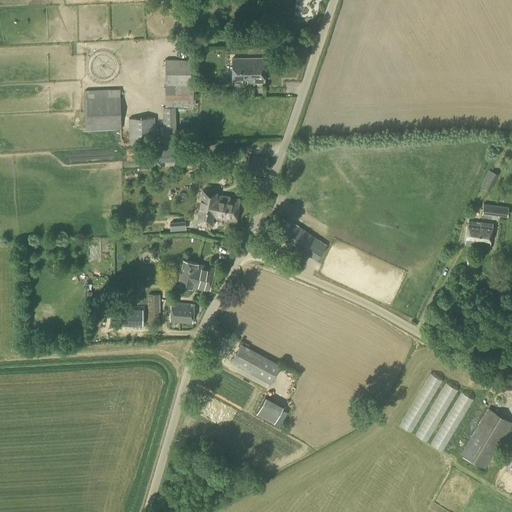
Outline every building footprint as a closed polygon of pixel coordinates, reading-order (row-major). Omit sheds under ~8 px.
[(283,18),(277,13),(271,19),(277,25),(283,18)] [(191,85),(191,60),(165,59),(165,85),(164,85),(165,107),(162,107),(164,144),(176,143),(175,107),(193,107),(193,85),(191,85)] [(264,83),(264,59),(233,59),(232,83),(264,83)] [(121,130),(120,90),(108,90),(84,90),(85,131),(121,130)] [(129,145),(155,144),(154,118),(128,119),(129,145)] [(265,175),(267,159),(248,156),(245,172),(265,175)] [(490,191),(498,174),(488,170),(480,186),(490,191)] [(213,219),(216,195),(217,193),(203,190),(198,224),(211,226),(213,219)] [(216,195),(213,219),(235,222),(239,199),(216,195)] [(498,217),(499,206),(483,204),(482,215),(498,217)] [(313,257),(324,243),(290,218),(279,233),(313,257)] [(489,249),(493,224),(469,221),(466,246),(489,249)] [(209,291),(214,269),(198,265),(198,264),(183,261),(177,285),(192,288),(192,287),(209,291)] [(148,324),(159,324),(159,294),(148,294),(148,324)] [(457,312),(458,300),(448,299),(447,311),(457,312)] [(192,324),(193,305),(172,303),(170,323),(192,324)] [(132,308),(132,304),(114,304),(114,325),(144,324),(144,308),(132,308)] [(316,338),(324,318),(292,305),(289,311),(302,316),(299,323),(303,325),(300,332),(316,338)] [(315,343),(266,320),(263,328),(267,330),(261,342),(306,363),(315,343)] [(280,366),(246,347),(241,356),(235,353),(230,362),(270,384),(280,366)] [(261,395),(254,414),(273,421),(280,403),(261,395)] [(485,468),(511,423),(511,422),(488,408),(460,454),(485,468)] [(511,473),(507,471),(500,488),(511,493),(511,473)]
